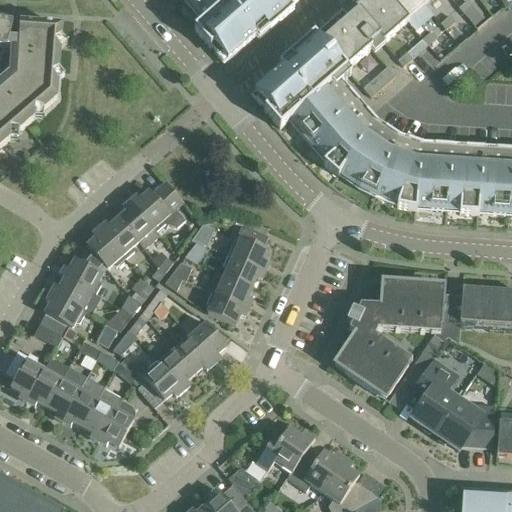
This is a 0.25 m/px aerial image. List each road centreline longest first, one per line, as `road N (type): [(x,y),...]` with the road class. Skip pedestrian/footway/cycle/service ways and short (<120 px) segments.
road 1 (residential): [(428,511),(421,474),(406,460),(272,369)]
road 2 (residential): [(131,511),(213,449),(217,420),(272,369)]
road 3 (tertiary): [(336,217),(402,241),(511,252)]
road 4 (tertiary): [(219,96),(336,217)]
road 5 (residential): [(272,369),(336,217)]
road 6 (residential): [(219,96),(330,0)]
road 7 (residential): [(107,511),(79,483),(0,437)]
road 8 (tertiary): [(135,0),(219,96)]
